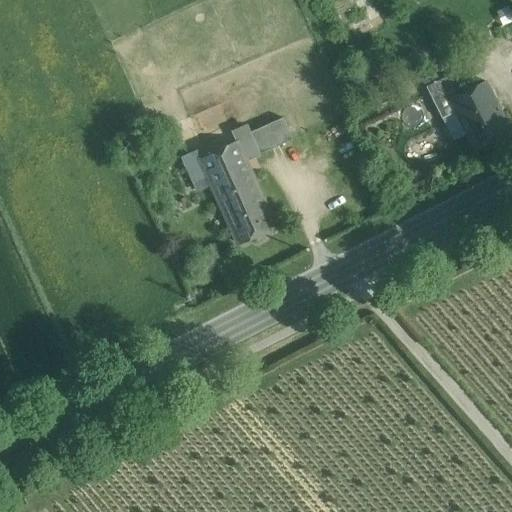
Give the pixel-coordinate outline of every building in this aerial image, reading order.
[(447,77),(427,87),(433,100),(452,91),(453,90),(447,77)] [(457,111),(443,118),(454,140),(468,134),(476,149),(511,132),(486,80),(455,96),(450,98),(457,111)] [(452,91),(433,100),(442,118),(443,118),(457,111),(450,98),(455,96),(452,91)] [(283,118),(250,132),(251,135),(260,154),(293,139),(283,118)] [(251,135),(237,141),(245,161),(260,154),(251,135)] [(237,141),(200,158),(218,197),(254,180),(245,161),(237,141)] [(254,180),(218,197),(239,243),(275,227),(254,180)]
